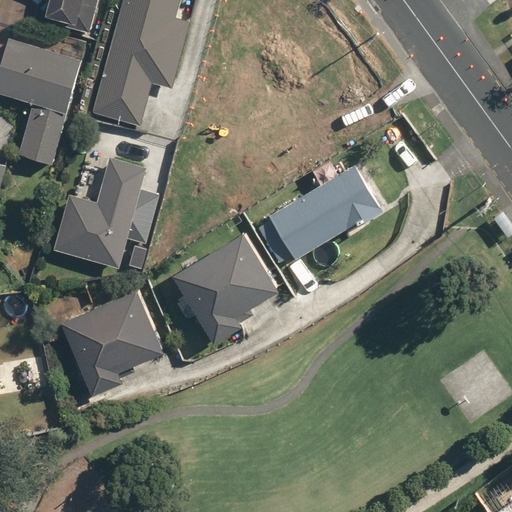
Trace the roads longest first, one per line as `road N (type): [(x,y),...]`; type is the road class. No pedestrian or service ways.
road 1 (tertiary): [(396,0),(511,157)]
road 2 (unknown): [(407,511),(511,440)]
